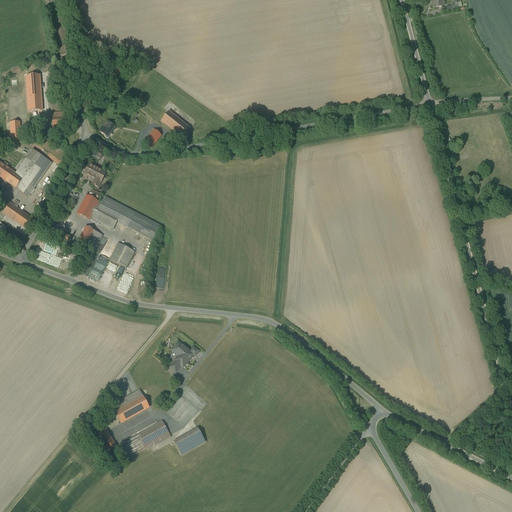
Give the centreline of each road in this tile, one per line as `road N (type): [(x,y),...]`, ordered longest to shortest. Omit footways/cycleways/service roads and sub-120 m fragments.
road 1 (unclassified): [(19,260),(133,303),(275,324),(380,409)]
road 2 (unclassified): [(429,104),(143,154),(82,133)]
road 3 (unclassified): [(429,104),(511,408)]
road 4 (track): [(175,309),(6,511)]
road 5 (unclassified): [(380,409),(511,478)]
road 6 (unclassified): [(82,133),(19,260)]
road 7 (unclassified): [(71,0),(86,55),(82,133)]
